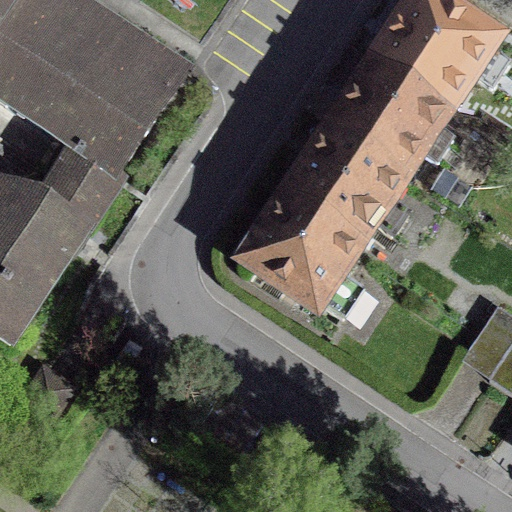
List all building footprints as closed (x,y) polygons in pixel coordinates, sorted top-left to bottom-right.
[(14,0),(0,22),(0,105),(74,156),(77,151),(118,178),(185,75),(74,0),(14,0)] [(0,0),(0,22),(14,0),(0,0)] [(379,66),(450,114),(473,80),(493,93),(509,69),(489,56),(495,47),(424,0),(422,0),(401,33),(379,66)] [(334,133),(406,181),(422,157),(438,168),(454,144),(438,133),(450,114),(379,66),(354,103),(334,133)] [(290,199),(361,247),(374,227),(391,239),(407,215),(391,204),(406,181),(334,133),(309,170),(290,199)] [(77,151),(74,156),(42,204),(4,192),(0,197),(0,341),(9,347),(35,309),(122,181),(118,178),(77,151)] [(361,247),(290,199),(260,244),(245,266),(317,314),(321,307),(343,321),(360,296),(338,281),(361,247)] [(493,378),(511,349),(511,319),(498,310),(465,360),(493,378)] [(511,349),(493,378),(490,383),(511,397),(511,349)] [(26,401),(12,423),(39,441),(71,392),(44,374),(26,401)]
